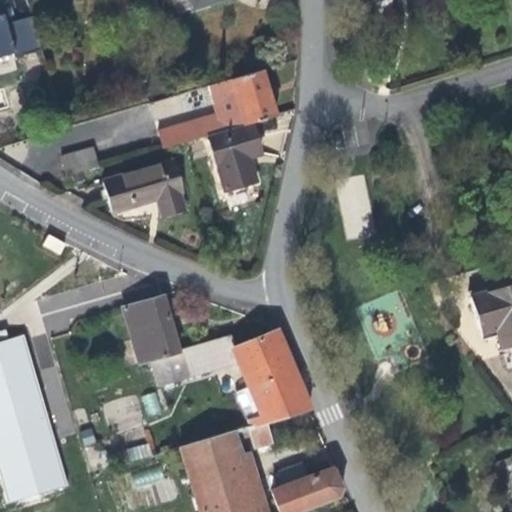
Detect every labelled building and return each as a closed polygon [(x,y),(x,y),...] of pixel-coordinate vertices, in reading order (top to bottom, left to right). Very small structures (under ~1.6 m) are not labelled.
[(173,0),(177,15),(192,11),(189,2),(195,0),(207,0),(208,2),(214,0),(173,0)] [(41,52),(32,18),(5,26),(3,17),(0,17),(0,58),(12,55),(13,60),(41,52)] [(260,70),(208,86),(216,114),(158,130),(164,148),(188,141),(208,134),(251,122),(274,116),(267,93),(260,70)] [(251,122),(208,134),(223,189),(254,181),(248,156),(260,153),(257,142),(251,122)] [(58,158),(65,177),(98,167),(92,149),(58,158)] [(184,189),(176,161),(103,181),(111,209),(144,200),(158,196),(164,216),(186,210),(180,190),(184,189)] [(339,177),(343,238),(370,237),(366,176),(339,177)] [(114,271),(111,262),(101,265),(103,274),(114,271)] [(511,286),(504,289),(502,284),(488,288),(467,293),(479,336),(496,333),(500,350),(511,346),(511,286)] [(138,364),(158,359),(177,355),(176,351),(169,323),(163,298),(122,307),(138,364)] [(284,353),(275,329),(235,345),(233,347),(238,363),(242,369),(284,353)] [(25,334),(0,340),(0,474),(8,504),(68,487),(25,334)] [(233,347),(235,345),(230,335),(182,350),(191,377),(238,363),(233,347)] [(158,359),(167,384),(191,377),(182,350),(176,351),(177,355),(158,359)] [(291,368),(284,353),(242,369),(248,384),(291,368)] [(301,391),(291,368),(248,384),(262,417),(264,423),(265,423),(310,411),(301,391)] [(145,417),(161,414),(157,392),(142,395),(145,417)] [(232,425),(233,432),(264,423),(262,417),(232,425)] [(178,447),(196,511),(254,511),(234,438),(249,434),(252,445),(270,440),(265,423),(264,423),(233,432),(178,447)] [(125,449),(129,461),(151,455),(147,443),(125,449)] [(511,455),(493,463),(501,483),(511,479),(511,455)] [(270,492),(275,511),(299,511),(334,500),(342,487),(339,481),(333,469),(306,478),(301,464),(278,473),(283,487),(270,492)]
